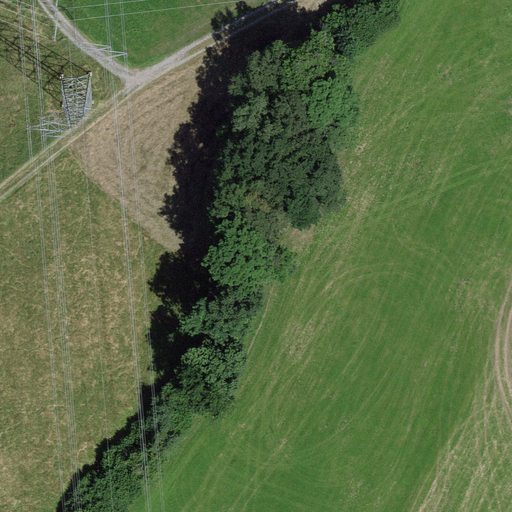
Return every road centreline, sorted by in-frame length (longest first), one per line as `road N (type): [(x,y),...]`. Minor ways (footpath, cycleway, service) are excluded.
road 1 (track): [(294,0),(141,80),(0,199)]
road 2 (track): [(141,80),(99,57),(43,0)]
